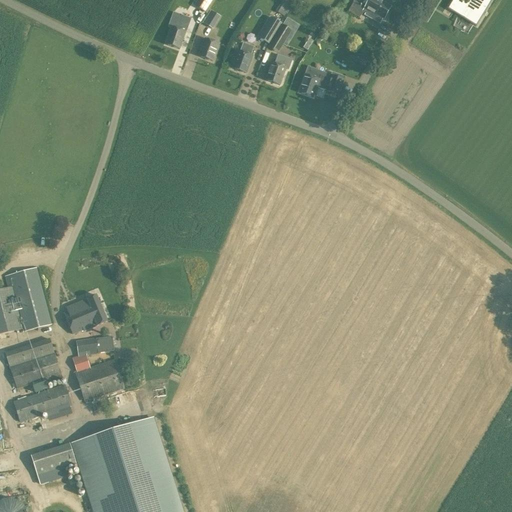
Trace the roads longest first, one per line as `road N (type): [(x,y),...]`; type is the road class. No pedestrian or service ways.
road 1 (unclassified): [(331,133),(65,36),(0,2)]
road 2 (unknown): [(128,59),(101,163),(58,272),(58,330)]
road 3 (unknown): [(128,59),(144,76),(330,145)]
road 4 (unclassified): [(511,255),(399,170),(331,133)]
road 5 (unclassified): [(331,133),(413,0)]
